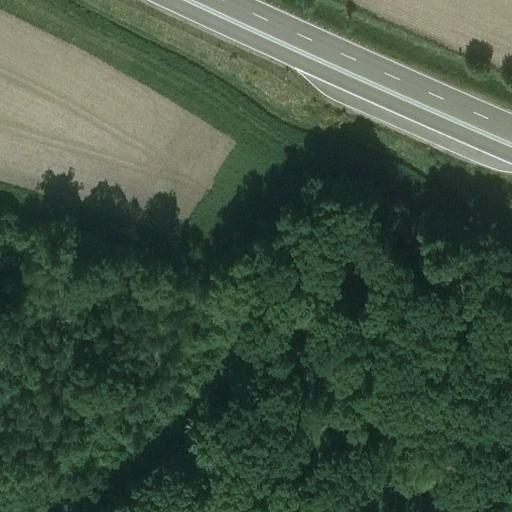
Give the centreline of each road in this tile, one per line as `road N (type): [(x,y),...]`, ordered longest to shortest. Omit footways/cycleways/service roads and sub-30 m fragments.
road 1 (trunk): [(174,0),(511,152)]
road 2 (trunk): [(511,124),(231,0)]
